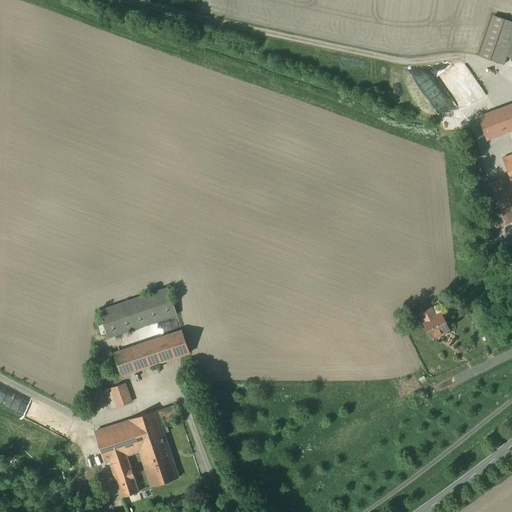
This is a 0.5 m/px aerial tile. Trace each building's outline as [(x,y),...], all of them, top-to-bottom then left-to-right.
[(510,84),(511,75),(511,36),(495,32),(482,76),(510,84)] [(511,106),(470,121),(481,151),(511,139),(511,106)] [(511,158),(511,159),(511,158),(496,164),(511,209),(511,158)] [(510,230),(494,188),(473,196),(488,238),(510,230)] [(163,296),(92,318),(101,346),(171,324),(163,296)] [(443,338),(434,321),(412,332),(420,349),(443,338)] [(176,339),(106,362),(114,386),(184,363),(176,339)] [(123,410),(117,390),(97,396),(103,416),(123,410)] [(174,486),(163,452),(178,447),(168,414),(84,441),(94,474),(99,473),(111,509),(132,502),(120,466),(133,462),(144,496),(174,486)] [(49,431),(66,437),(72,422),(55,415),(49,431)]
